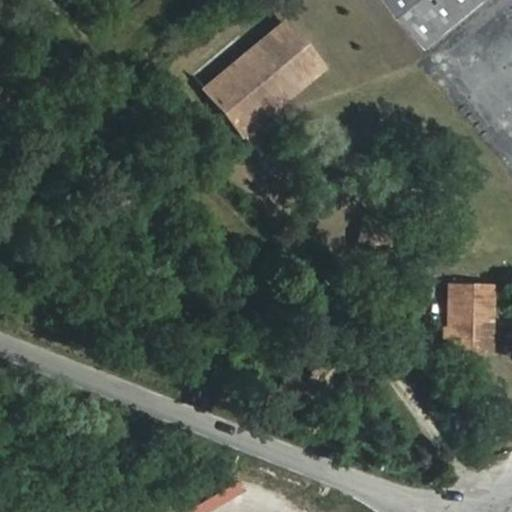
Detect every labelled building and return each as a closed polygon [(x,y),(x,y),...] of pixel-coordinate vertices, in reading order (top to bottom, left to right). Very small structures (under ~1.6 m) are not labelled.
[(511,0),(388,0),(429,49),(488,0),(511,0)] [(283,23),(201,90),(239,137),(321,69),(283,23)] [(357,237),(354,250),(414,266),(418,253),(357,237)] [(490,286),(447,285),(446,354),(488,355),(490,286)] [(290,424),(347,359),(323,331),(309,344),(298,334),(285,347),(297,358),(261,399),(290,424)]
